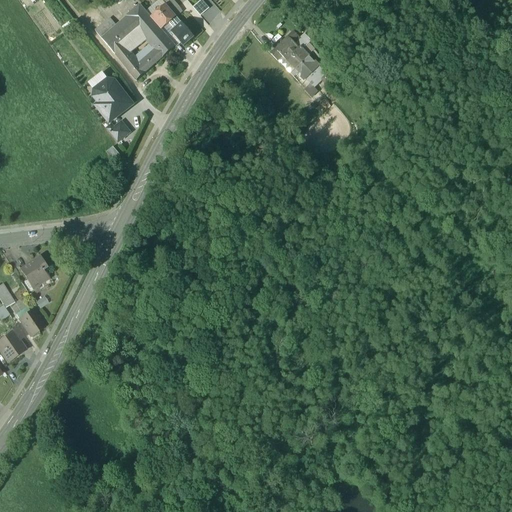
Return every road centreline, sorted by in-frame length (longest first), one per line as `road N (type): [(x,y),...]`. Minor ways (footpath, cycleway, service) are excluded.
road 1 (tertiary): [(112,236),(166,129),(254,0)]
road 2 (tertiary): [(0,445),(58,353),(112,236)]
road 3 (track): [(166,129),(61,0)]
